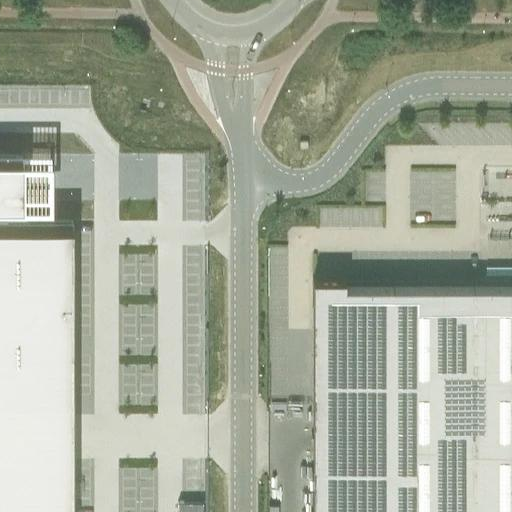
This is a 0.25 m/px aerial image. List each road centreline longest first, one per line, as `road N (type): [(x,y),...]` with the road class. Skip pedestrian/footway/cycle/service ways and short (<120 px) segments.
road 1 (unclassified): [(241,511),(240,186)]
road 2 (unclassified): [(511,87),(401,92),(372,111),(337,162),(308,181),(240,186)]
road 3 (unclassified): [(217,36),(223,105),(238,154)]
